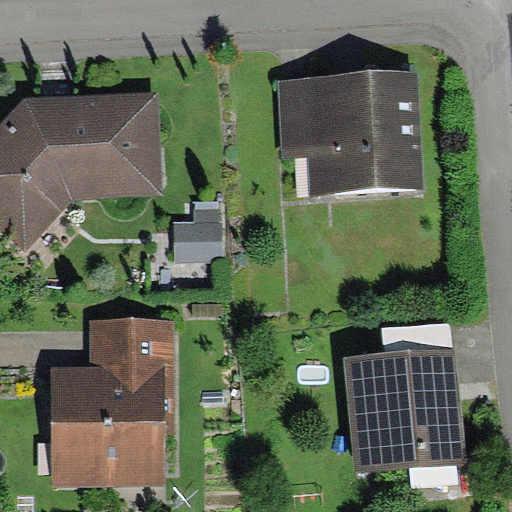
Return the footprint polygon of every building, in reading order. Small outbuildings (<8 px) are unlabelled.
[(280,80),(283,156),(309,155),(310,199),(421,191),(419,76),(280,80)] [(161,196),(159,94),(25,102),(0,130),(0,226),(26,249),(71,198),(161,196)] [(196,223),(174,223),(174,262),(221,262),(221,210),(196,210),(196,223)] [(176,437),(176,321),(88,322),(89,366),(54,366),(55,486),(164,486),(164,437),(176,437)] [(453,324),(379,329),(381,354),(344,356),(353,473),(464,465),(453,324)]
